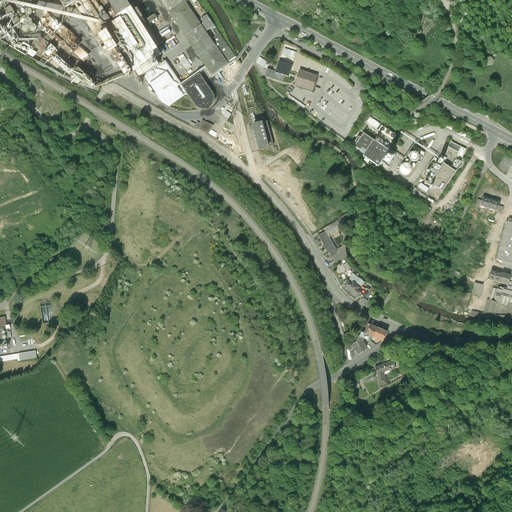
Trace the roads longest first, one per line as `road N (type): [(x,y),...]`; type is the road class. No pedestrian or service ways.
road 1 (unclassified): [(396,327),(337,291),(263,184),(200,135),(108,85),(83,124)]
road 2 (secondary): [(511,139),(246,0)]
road 3 (track): [(83,124),(114,148),(112,248),(93,269),(17,292),(0,307)]
road 4 (unclassified): [(396,327),(387,343),(304,397),(221,511)]
road 5 (track): [(146,511),(147,471),(122,433),(20,511)]
road 6 (track): [(363,87),(383,107),(408,114),(438,93),(452,62),(449,0)]
road 7 (track): [(487,161),(430,284),(402,277),(397,285)]
